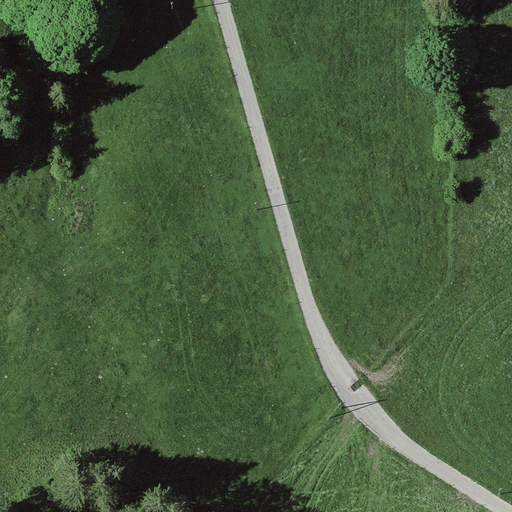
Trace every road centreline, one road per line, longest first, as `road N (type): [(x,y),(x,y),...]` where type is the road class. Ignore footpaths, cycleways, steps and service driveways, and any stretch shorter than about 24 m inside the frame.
road 1 (track): [(380,424),(356,407),(304,300),(212,0)]
road 2 (track): [(511,511),(380,424)]
